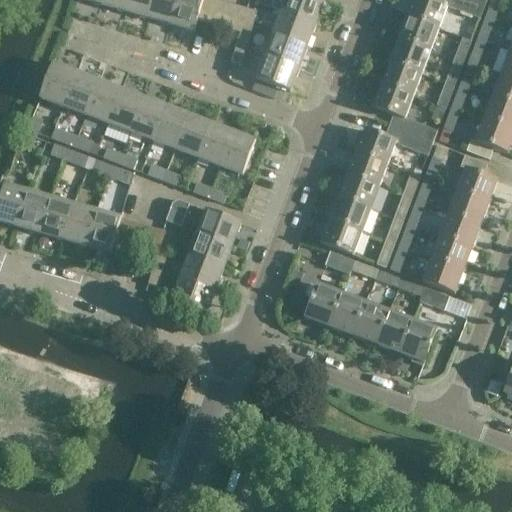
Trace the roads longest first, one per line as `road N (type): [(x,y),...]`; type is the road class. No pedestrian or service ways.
road 1 (residential): [(238,347),(1,267)]
road 2 (residential): [(319,129),(238,347)]
road 3 (residential): [(442,417),(238,347)]
road 4 (residential): [(442,417),(511,247)]
road 5 (residential): [(175,511),(238,347)]
road 6 (residential): [(319,129),(188,77)]
road 7 (residential): [(367,0),(319,129)]
